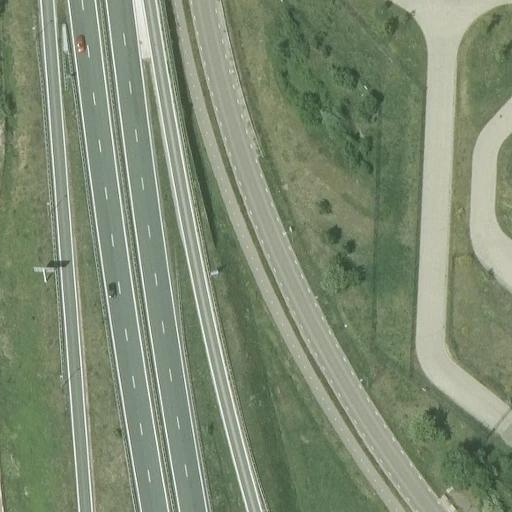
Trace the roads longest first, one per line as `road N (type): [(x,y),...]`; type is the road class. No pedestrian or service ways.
road 1 (tertiary): [(433,511),(381,441),(295,289),(235,133),(200,0)]
road 2 (trunk): [(255,511),(190,247),(144,0)]
road 3 (trunk): [(195,511),(119,0)]
road 4 (trunk): [(81,0),(155,511)]
road 5 (trunk): [(46,0),(84,511)]
